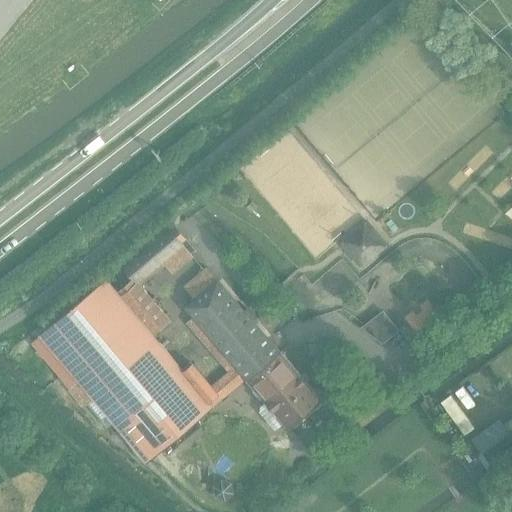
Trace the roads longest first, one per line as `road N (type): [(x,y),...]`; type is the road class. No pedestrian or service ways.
road 1 (primary): [(0,248),(305,0)]
road 2 (primary): [(252,0),(195,62),(0,216)]
